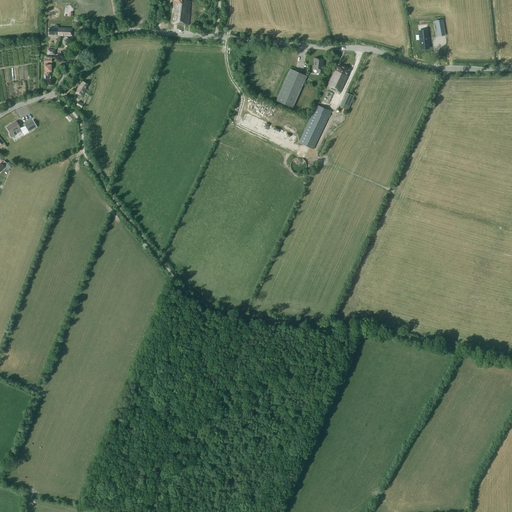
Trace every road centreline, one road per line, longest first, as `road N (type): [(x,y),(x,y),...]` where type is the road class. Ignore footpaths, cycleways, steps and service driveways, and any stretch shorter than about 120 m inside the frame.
road 1 (unclassified): [(50,94),(87,45),(121,30),(366,49),(436,67),(511,68)]
road 2 (track): [(231,21),(225,55),(243,99),(236,123),(269,138)]
